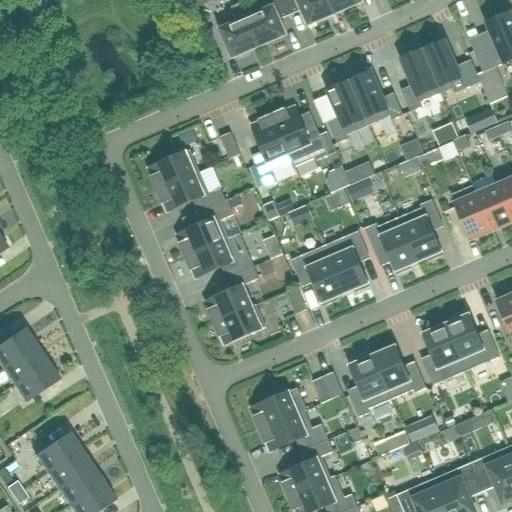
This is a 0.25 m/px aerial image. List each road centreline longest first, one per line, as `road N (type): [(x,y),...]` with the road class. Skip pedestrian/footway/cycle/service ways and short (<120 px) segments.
road 1 (residential): [(107,144),(436,0)]
road 2 (residential): [(511,253),(208,382)]
road 3 (residential): [(153,511),(47,274)]
road 4 (residential): [(107,144),(208,382)]
road 5 (residential): [(208,382),(264,511)]
road 6 (residential): [(47,274),(0,160)]
